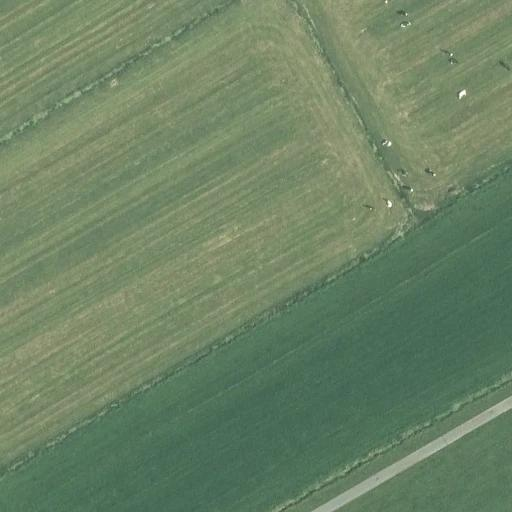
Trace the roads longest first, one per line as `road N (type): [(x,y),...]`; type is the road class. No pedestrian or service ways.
road 1 (track): [(276,0),(0,161)]
road 2 (track): [(323,511),(511,399)]
